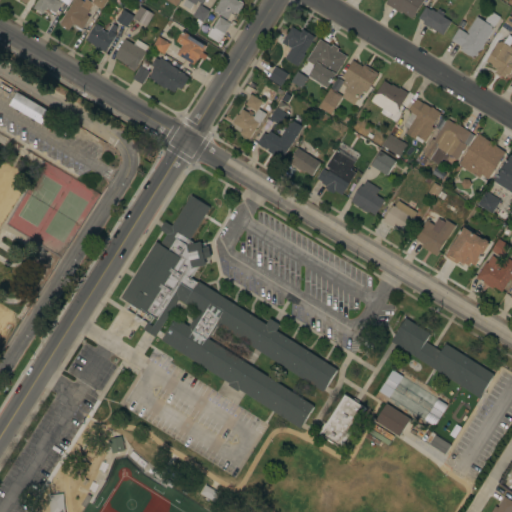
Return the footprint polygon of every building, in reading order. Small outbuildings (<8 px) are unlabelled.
[(37,0),(60,0),(62,1),(57,10),(58,10),(57,12),(56,12),(56,13),(55,14),(53,14),(49,12),(49,9),(48,8),(47,9),(46,10),(45,9),(42,13),(39,12),(35,10),(36,10),(33,8),(37,0)] [(73,0),(81,0),(83,1),(83,0),(88,0),(91,2),(92,0),(106,0),(101,9),(92,3),(88,10),(89,11),(86,15),(89,16),(82,29),(82,30),(79,30),(75,27),(75,25),(76,25),(74,24),(73,25),(72,26),(71,25),(68,30),(65,27),(64,28),(62,27),(63,26),(60,24),(73,0)] [(197,1),(195,5),(193,4),(190,10),(182,5),(184,0),(207,0),(206,2),(204,1),(202,4),(197,1)] [(239,0),(242,2),(242,3),(243,3),(236,14),(235,13),(234,14),(231,12),(226,19),(213,11),(218,3),(218,2),(219,0),(239,0)] [(400,11),(399,12),(385,3),(386,0),(423,0),(411,19),(400,11)] [(199,4),(209,11),(202,22),(201,22),(198,27),(194,24),(197,19),(192,16),(199,4)] [(153,14),(145,26),(132,17),(133,16),(139,6),(153,14)] [(429,26),(428,27),(422,24),(423,23),(422,23),(423,21),(418,18),(425,7),(430,10),(431,9),(436,12),(438,8),(445,13),(442,16),(451,21),(442,35),(429,26)] [(511,32),(501,26),(508,14),(511,8),(511,32)] [(123,9),(133,16),(132,17),(126,27),(116,21),(123,9)] [(458,28),(468,34),(469,33),(466,32),(477,16),(484,21),(490,11),(500,17),(475,56),(473,55),(472,57),(460,50),(461,48),(460,47),(460,46),(450,40),(458,28)] [(230,23),(220,41),(219,42),(218,42),(218,43),(206,36),(218,16),(230,23)] [(86,40),(96,23),(103,27),(102,29),(107,32),(112,23),(116,26),(114,33),(116,34),(113,38),(105,52),(86,40)] [(300,32),(302,29),(314,36),(303,54),(304,54),(297,66),(285,58),(291,48),(287,46),(282,43),(291,27),(300,32)] [(206,45),(203,51),(198,59),(198,58),(194,65),(177,54),(183,45),(177,41),(183,31),(206,45)] [(152,47),(158,36),(170,43),(163,54),(152,47)] [(133,44),(136,39),(148,46),(144,51),(145,51),(137,66),(134,70),(133,71),(130,69),(130,67),(114,58),(116,56),(115,55),(124,39),(133,44)] [(309,77),(309,76),(308,76),(314,67),(312,66),(313,65),(306,60),(320,39),(331,46),(332,44),(338,47),(337,50),(347,56),(327,87),(326,87),(325,88),(309,77)] [(494,48),(493,48),(497,42),(501,41),(502,42),(503,41),(506,43),(505,44),(506,44),(507,43),(510,45),(509,46),(510,47),(511,43),(511,69),(508,75),(507,74),(504,78),(495,72),(497,69),(485,62),(494,48)] [(165,87),(165,88),(155,83),(156,82),(148,77),(152,71),(151,70),(153,67),(151,65),(155,57),(159,59),(160,57),(170,63),(169,64),(185,73),(184,75),(188,77),(181,90),(176,87),(173,92),(165,87)] [(142,84),(132,78),(139,65),(141,66),(144,60),(151,64),(147,70),(149,71),(142,84)] [(362,66),(363,64),(378,73),(366,92),(363,90),(357,99),(344,91),(350,82),(342,77),(352,61),(351,61),(352,60),(362,66)] [(288,74),(280,86),(268,78),(275,66),(288,74)] [(297,71),(307,78),(301,88),(291,81),(297,71)] [(391,85),(391,84),(398,88),(399,87),(408,93),(394,116),(391,114),(388,118),(380,112),(382,108),(370,101),(383,80),(391,85)] [(342,96),(334,108),(333,108),(330,112),(323,107),(320,111),(316,109),(329,88),(342,96)] [(262,101),(256,111),(245,104),(251,94),(262,101)] [(423,104),(424,103),(430,107),(431,106),(433,108),(440,112),(431,126),(434,128),(433,129),(425,141),(423,140),(421,143),(405,133),(408,128),(403,125),(411,113),(407,111),(415,98),(423,104)] [(287,114),(280,125),(269,119),(276,107),(287,114)] [(253,116),(258,109),(266,114),(259,124),(258,123),(249,139),(239,133),(242,129),(232,123),(233,122),(232,122),(237,115),(238,115),(242,109),(253,116)] [(303,125),(282,158),(267,148),(266,149),(257,143),(264,133),(267,135),(270,131),(280,137),(292,119),(303,125)] [(449,155),(445,161),(442,159),(438,165),(421,154),(431,138),(434,140),(446,119),(454,123),(470,132),(470,133),(474,135),(467,146),(465,145),(462,150),(462,151),(461,153),(460,152),(456,159),(449,155)] [(477,133),(493,142),(492,143),(505,151),(487,181),(459,164),(477,133)] [(382,145),(389,134),(406,144),(399,156),(382,145)] [(304,171),(303,172),(291,165),(292,163),(289,161),(303,140),(316,148),(311,156),(320,162),(311,175),(304,171)] [(341,195),(334,191),(333,193),(324,188),(325,186),(320,183),(321,182),(316,178),(323,168),(327,171),(330,168),(326,166),(337,149),(355,161),(353,165),(354,165),(351,170),(355,172),(341,195)] [(370,165),(379,151),(395,161),(386,175),(370,165)] [(511,192),(494,181),(510,155),(511,156),(511,192)] [(0,160),(28,178),(0,224),(0,160)] [(430,173),(433,167),(444,173),(441,179),(430,173)] [(467,187),(463,187),(461,183),(463,179),(467,179),(470,183),(467,187)] [(368,211),(367,212),(350,202),(360,185),(362,186),(365,180),(379,189),(376,195),(384,200),(374,215),(368,211)] [(433,183),(439,186),(434,196),(428,192),(433,183)] [(492,213),(477,204),(485,191),(500,200),(492,213)] [(239,389),(237,391),(227,385),(229,383),(161,340),(175,317),(188,326),(197,312),(178,299),(155,337),(142,329),(147,322),(153,326),(157,319),(148,313),(147,314),(121,297),(156,241),(160,244),(166,234),(159,229),(164,221),(171,226),(191,195),(210,207),(189,239),(192,241),(193,243),(200,241),(202,248),(208,246),(211,257),(204,258),(205,265),(197,266),(190,278),(197,282),(198,281),(266,324),(270,318),(280,325),(276,330),(337,369),(322,392),(217,325),(208,338),(314,406),(300,428),(239,389)] [(392,205),(394,206),(398,201),(416,212),(413,218),(416,220),(408,234),(399,228),(398,229),(383,220),(392,205)] [(446,240),(446,239),(438,251),(439,251),(436,256),(421,246),(422,244),(414,239),(426,220),(427,219),(430,220),(429,222),(434,225),(438,218),(444,221),(445,219),(455,226),(446,240)] [(463,225),(491,242),(476,266),(471,263),(469,266),(464,263),(464,264),(459,261),(457,264),(445,256),(448,252),(447,251),(463,225)] [(510,247),(508,248),(509,249),(507,252),(506,251),(502,258),(491,250),(498,239),(510,247)] [(511,276),(510,280),(509,279),(501,292),(493,286),(492,288),(476,277),(485,262),(487,263),(492,255),(503,262),(506,257),(511,261),(511,276)] [(0,308),(10,315),(0,331),(0,308)] [(390,341),(405,318),(430,334),(425,341),(440,351),(445,343),(494,374),(479,398),(390,341)] [(402,376),(389,397),(378,390),(391,369),(402,376)] [(340,447),(332,442),(331,443),(326,440),(327,439),(319,433),(344,395),(365,408),(340,447)] [(423,419),(433,425),(448,402),(438,396),(423,419)] [(375,421),(386,403),(410,419),(399,436),(375,421)] [(429,444),(435,435),(450,445),(444,454),(429,444)] [(124,450),(111,453),(108,439),(120,436),(124,450)] [(491,511),(495,506),(497,507),(504,496),(511,501),(511,510),(510,511),(491,511)]
